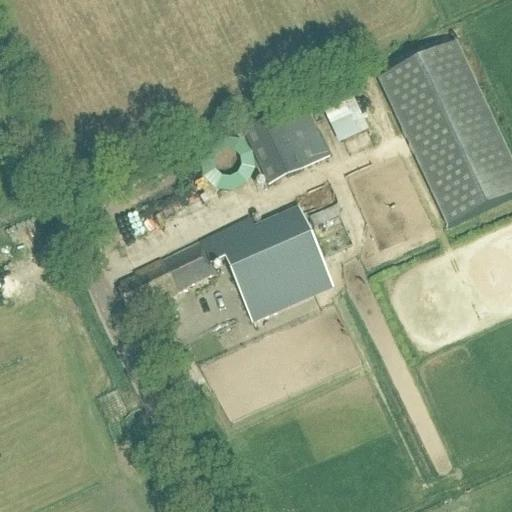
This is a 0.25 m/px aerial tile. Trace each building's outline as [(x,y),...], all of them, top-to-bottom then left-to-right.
[(431,232),(508,196),(438,48),(361,84),(431,232)] [(353,89),(342,94),(338,83),(317,91),(336,138),(368,126),(353,89)] [(242,135),(268,190),(305,173),(280,118),(242,135)] [(178,164),(185,187),(194,184),(189,167),(197,165),(195,158),(178,164)] [(103,262),(112,280),(209,234),(194,202),(170,213),(171,215),(121,239),(126,251),(103,262)] [(336,208),(308,220),(313,232),(320,229),(323,235),(338,228),(336,222),(340,219),(336,208)] [(139,283),(118,293),(129,317),(227,271),(252,325),(311,297),(308,291),(328,282),(305,227),(285,235),(284,233),(259,245),(247,220),(135,275),(139,283)] [(13,244),(22,239),(17,229),(0,237),(0,248),(6,262),(19,256),(13,244)] [(23,281),(10,288),(17,302),(30,296),(23,281)]
